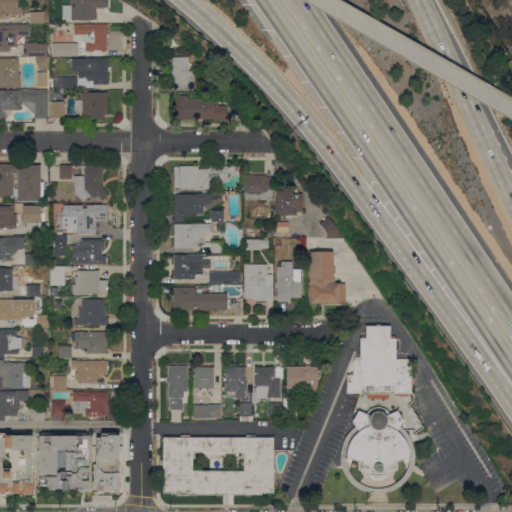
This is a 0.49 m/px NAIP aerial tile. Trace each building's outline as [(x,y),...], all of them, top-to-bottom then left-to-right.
[(4,13),(4,19),(0,18),(0,0),(18,0),(18,7),(22,7),(22,13),(4,13)] [(108,0),(108,6),(104,7),(96,7),(96,12),(97,12),(97,19),(71,19),(64,19),(64,5),(71,5),(71,0),(108,0)] [(30,23),(30,11),(44,11),(44,22),(30,23)] [(0,24),(31,24),(31,35),(25,35),(25,34),(17,34),(17,47),(9,47),(9,51),(0,51),(0,24)] [(109,24),(109,27),(107,27),(107,30),(109,30),(109,33),(107,33),(107,35),(109,35),(109,50),(94,50),(94,51),(82,51),(82,54),(78,54),(78,55),(52,56),(52,52),(49,52),(49,40),(52,40),(52,28),(50,28),(50,24),(57,24),(57,27),(60,27),(60,29),(67,29),(67,39),(78,39),(78,41),(81,41),(81,34),(74,34),(74,24),(109,24)] [(36,56),(23,56),(23,44),(47,44),(47,57),(36,57),(36,56)] [(47,57),(47,70),(40,70),(35,60),(36,59),(36,57),(47,57)] [(108,57),(108,77),(107,77),(108,84),(94,84),(83,77),(83,72),(81,72),(81,70),(72,70),(72,58),(108,57)] [(173,89),(173,75),(172,75),(172,71),(173,71),(173,57),(188,57),(188,64),(192,65),(192,69),(188,69),(188,70),(194,70),(194,89),(173,89)] [(0,87),(0,58),(19,58),(19,73),(21,74),(21,87),(0,87)] [(48,86),(37,86),(37,71),(48,72),(48,86)] [(78,76),(77,89),(64,89),(64,88),(53,88),(53,76),(78,76)] [(48,118),(35,118),(35,114),(21,102),(20,101),(20,110),(5,110),(5,118),(0,118),(0,90),(48,90),(48,118)] [(108,91),(108,110),(107,110),(107,114),(104,114),(104,117),(83,117),(83,111),(75,111),(75,99),(82,99),(82,91),(108,91)] [(176,119),(176,98),(179,98),(179,95),(189,95),(189,98),(215,98),(215,105),(228,105),(228,120),(213,119),(213,118),(200,118),(200,120),(176,119)] [(65,117),(52,117),(52,101),(65,101),(65,117)] [(18,201),(18,196),(0,196),(0,163),(18,163),(18,165),(41,165),(41,182),(44,182),(44,201),(18,201)] [(60,179),(60,165),(72,165),(72,166),(73,166),(73,173),(72,173),(72,178),(60,179)] [(74,190),(74,175),(75,175),(75,165),(86,165),(104,165),(104,168),(100,173),(100,184),(106,190),(106,191),(109,194),(103,200),(98,196),(96,197),(93,197),(90,194),(83,201),(76,193),(74,190)] [(180,188),(180,187),(175,187),(175,166),(180,166),(198,165),(198,168),(211,168),(211,166),(235,165),(235,172),(228,172),(228,179),(221,179),(221,176),(212,176),(212,179),(209,179),(209,188),(180,188)] [(267,175),(266,177),(272,177),(272,200),(245,199),(245,192),(244,192),(244,174),(267,175)] [(302,211),(297,211),(297,215),(276,215),(277,190),(283,190),(283,188),(293,188),(293,193),(303,193),(302,211)] [(174,203),(175,203),(175,193),(178,193),(178,194),(196,194),(196,193),(212,193),(212,203),(208,203),(208,204),(203,204),(203,203),(201,203),(201,205),(204,205),(204,214),(197,214),(197,213),(183,213),(183,215),(185,215),(185,221),(174,221),(174,203)] [(83,205),(83,208),(87,208),(87,204),(107,205),(107,220),(96,220),(96,233),(77,232),(68,232),(68,228),(64,228),(64,214),(62,213),(62,209),(63,208),(63,205),(83,205)] [(3,228),(0,227),(0,205),(15,206),(14,214),(17,214),(17,223),(18,223),(18,225),(17,225),(17,228),(8,228),(7,229),(5,229),(4,228),(3,228)] [(41,222),(23,222),(23,205),(42,205),(42,212),(43,212),(42,216),(41,216),(41,222)] [(211,210),(224,210),(224,221),(211,221),(211,210)] [(183,221),(200,222),(200,214),(183,214),(183,221)] [(320,222),(329,216),(336,226),(343,238),(327,238),(327,233),(320,222)] [(48,235),(38,234),(38,222),(48,223),(50,223),(50,235),(48,235)] [(174,223),(193,223),(211,223),(211,232),(205,232),(205,243),(196,243),(196,247),(174,247),(174,223)] [(293,226),(293,237),(281,237),(281,232),(279,232),(279,227),(281,227),(281,226),(293,226)] [(58,235),(58,231),(63,231),(63,235),(67,235),(67,246),(55,246),(55,235),(58,235)] [(0,237),(6,237),(6,236),(24,236),(24,248),(17,248),(17,251),(14,253),(14,254),(11,254),(11,260),(6,260),(6,259),(0,259),(0,237)] [(72,263),(72,255),(73,255),(73,246),(77,246),(77,244),(82,244),(82,239),(102,239),(102,255),(107,255),(107,264),(72,263)] [(260,239),(260,240),(269,240),(269,246),(260,246),(260,249),(246,249),(247,239),(260,239)] [(211,241),(224,241),(224,252),(211,252),(211,241)] [(310,303),(310,251),(333,251),(334,267),(336,267),(336,274),(334,274),(334,278),(335,278),(335,282),(340,282),(340,283),(346,283),(346,303),(335,303),(335,304),(332,304),(332,303),(324,303),(324,304),(322,304),(322,303),(310,303)] [(25,265),(26,253),(38,253),(38,265),(25,265)] [(174,254),(202,254),(202,260),(210,260),(210,268),(203,268),(203,273),(195,273),(195,279),(174,278),(174,254)] [(277,266),(281,266),(281,261),(293,261),(293,269),(301,269),(301,281),(302,281),(302,297),(289,297),(289,301),(277,301),(277,266)] [(244,273),(245,273),(245,264),(267,264),(267,274),(272,274),(272,285),(273,285),(273,298),(267,298),(267,300),(255,300),(255,298),(244,298),(244,273)] [(51,266),(65,266),(65,285),(51,285),(51,266)] [(0,268),(13,268),(13,275),(18,275),(18,287),(13,287),(13,291),(8,291),(4,291),(0,291),(0,268)] [(73,293),(73,284),(76,284),(76,276),(79,276),(79,270),(100,270),(100,280),(108,280),(108,294),(73,293)] [(241,271),(241,281),(222,281),(222,284),(210,284),(210,272),(241,271)] [(27,296),(27,284),(41,284),(41,296),(27,296)] [(212,285),(220,285),(220,293),(228,293),(228,310),(174,310),(174,287),(195,287),(195,293),(212,293),(212,285)] [(106,298),(106,316),(109,316),(109,324),(74,324),(74,318),(79,318),(79,315),(79,307),(82,307),(82,299),(106,298)] [(34,299),(34,313),(32,313),(32,316),(22,316),(22,319),(0,319),(0,299),(14,299),(34,299)] [(49,315),(50,315),(50,327),(49,327),(37,327),(37,314),(49,315)] [(366,325),(391,325),(390,338),(397,338),(396,358),(406,358),(406,356),(409,356),(409,358),(412,358),(412,394),(346,393),(346,374),(353,374),(353,372),(353,359),(359,359),(359,338),(366,338),(366,325)] [(22,348),(18,348),(18,349),(19,349),(19,352),(18,352),(18,353),(7,353),(7,358),(0,358),(0,329),(17,329),(17,337),(22,337),(26,337),(26,347),(22,347),(22,348)] [(107,331),(107,353),(87,353),(87,348),(78,348),(78,341),(75,341),(75,331),(107,331)] [(33,358),(33,346),(49,346),(49,358),(33,358)] [(59,357),(59,346),(72,346),(72,358),(59,357)] [(3,387),(3,375),(0,375),(0,359),(4,359),(4,362),(28,362),(28,370),(31,370),(31,388),(29,388),(29,387),(3,387)] [(108,360),(108,374),(101,374),(101,378),(97,378),(97,382),(78,382),(78,380),(75,380),(75,379),(73,379),(73,376),(75,376),(75,371),(78,371),(78,367),(72,367),(72,360),(108,360)] [(227,391),(226,391),(226,366),(232,366),(232,363),(237,363),(237,366),(245,367),(245,397),(227,397),(227,391)] [(275,367),(275,365),(282,365),(282,378),(280,378),(280,396),(282,396),(282,421),(271,421),(271,416),(270,416),(270,402),(267,398),(256,398),(256,366),(275,367)] [(184,410),(170,410),(171,398),(168,398),(168,366),(188,366),(188,388),(191,388),(191,402),(184,402),(184,410)] [(318,366),(318,391),(299,391),(299,388),(287,388),(287,366),(318,366)] [(214,387),(195,387),(195,367),(214,367),(214,387)] [(67,375),(67,388),(54,388),(54,375),(67,375)] [(17,390),(29,390),(29,400),(20,399),(20,410),(18,410),(18,416),(5,415),(4,420),(0,420),(0,390),(17,391),(17,390)] [(110,392),(110,416),(98,416),(98,417),(87,416),(83,416),(83,411),(78,411),(78,413),(75,412),(75,411),(73,411),(73,406),(71,406),(71,395),(73,395),(73,391),(110,392)] [(284,398),(298,398),(298,416),(284,416),(284,398)] [(52,400),(66,400),(66,416),(52,416),(52,400)] [(252,402),(252,415),(253,415),(253,421),(240,421),(240,416),(239,416),(240,402),(252,402)] [(221,404),(221,417),(209,417),(209,409),(207,409),(207,405),(209,405),(209,404),(221,404)] [(373,493),(369,492),(365,490),(360,488),(356,485),(351,481),(348,477),(345,474),(342,467),(342,463),(341,459),(341,456),(342,449),(342,446),(344,442),(345,439),(347,435),(349,433),(351,430),(353,428),(356,426),(353,421),(359,410),(367,414),(369,411),(371,409),(373,408),(375,407),(379,407),(382,407),(385,408),(387,410),(390,413),(398,410),(404,420),(401,426),(405,430),(410,436),(412,440),(413,443),(414,447),(415,451),(415,455),(415,463),(414,467),(412,471),(411,474),(408,479),(403,483),(400,486),(396,488),(393,490),(388,492),(384,492),(380,493),(376,493),(373,493)] [(33,420),(33,408),(45,408),(45,420),(33,420)] [(119,493),(110,493),(110,491),(96,491),(96,484),(95,484),(95,454),(96,454),(96,437),(100,437),(100,436),(102,436),(102,432),(117,432),(116,435),(119,435),(119,493)] [(33,435),(33,483),(34,483),(34,493),(8,493),(0,493),(0,433),(6,433),(6,435),(8,435),(33,435)] [(78,490),(78,489),(54,488),(54,489),(47,489),(39,488),(40,435),(42,435),(42,434),(87,434),(87,435),(89,435),(89,490),(78,490)] [(175,494),(175,493),(164,493),(164,437),(182,437),(182,435),(191,435),(191,437),(247,437),(247,435),(256,435),(256,437),(274,437),(274,493),(262,493),(262,494),(175,494)]
